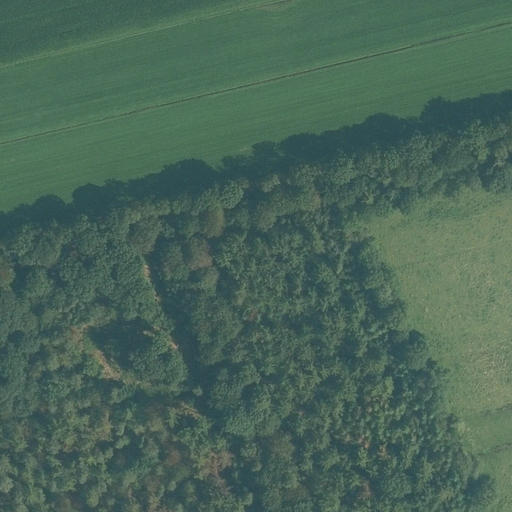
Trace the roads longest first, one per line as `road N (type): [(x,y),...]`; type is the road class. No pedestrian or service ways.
road 1 (track): [(0,242),(511,124)]
road 2 (track): [(0,412),(245,381)]
